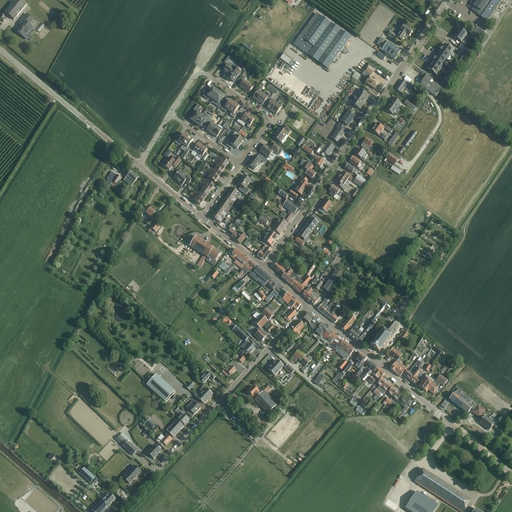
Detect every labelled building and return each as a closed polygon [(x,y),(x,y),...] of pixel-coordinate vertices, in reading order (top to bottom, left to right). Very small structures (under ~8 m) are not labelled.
[(20,0),(14,0),(4,13),(14,20),(26,5),(20,0)] [(473,0),(471,4),(474,6),(474,7),(475,7),(473,9),(472,11),(481,17),(486,21),(501,0),(473,0)] [(25,14),(17,24),(22,28),(18,33),(24,38),(32,28),(28,25),(32,20),(25,14)] [(314,18),(294,45),(307,55),(327,70),(333,62),(347,42),(314,18)] [(400,31),(401,31),(397,37),(402,40),(406,35),(409,37),(412,31),(404,26),(400,31)] [(482,39),(486,34),(480,30),(477,28),(474,33),(481,38),(482,39)] [(467,34),(459,29),(454,37),(461,42),(467,34)] [(382,51),(388,43),(381,38),(377,45),(380,48),(379,49),(382,51)] [(388,43),(382,51),(395,60),(401,52),(388,43)] [(441,48),(442,49),(442,50),(450,56),(454,51),(444,45),(442,48),(441,48)] [(461,45),(459,48),(467,54),(469,50),(464,46),(464,47),(461,45)] [(440,51),(438,54),(447,61),(450,56),(442,50),(441,51),(440,50),(440,51)] [(462,51),(459,55),(462,57),(466,60),(468,56),(462,51)] [(377,56),(383,60),(386,57),(379,52),(377,56)] [(435,58),(435,59),(435,60),(443,66),(447,61),(438,54),(435,58)] [(293,61),(283,55),(280,59),(289,66),(293,61)] [(433,61),(431,64),(440,71),(443,66),(435,60),(434,61),(433,60),(433,61)] [(427,69),(432,73),(437,76),(440,71),(431,64),(427,69)] [(238,68),(236,70),(234,68),(233,69),(228,65),(223,71),(227,74),(228,73),(229,74),(227,78),(233,82),(240,73),(241,70),(238,68)] [(371,76),(374,70),(369,67),(365,72),(371,76)] [(356,72),(352,77),(353,78),(357,80),(361,75),(356,72)] [(370,76),(365,83),(374,89),(379,82),(370,76)] [(427,76),(420,86),(436,97),(443,87),(427,76)] [(242,84),(240,87),(249,93),(253,87),(244,81),(246,78),(244,77),(240,82),(242,84)] [(406,83),(402,80),(395,90),(400,93),(402,94),(405,89),(407,90),(411,85),(407,82),(406,83)] [(212,100),(219,92),(217,90),(216,91),(213,88),(209,93),(207,91),(203,97),(208,100),(210,98),(212,100)] [(260,88),(252,98),(257,102),(263,94),(260,92),(262,89),(260,88)] [(351,102),(355,104),(354,105),(360,110),(367,99),(366,98),(368,95),(360,90),(351,102)] [(220,93),(219,92),(212,100),(215,102),(214,104),(219,108),(223,103),(221,101),(224,96),(221,94),(220,93)] [(263,94),(257,102),(262,105),(266,100),(268,101),(270,99),(263,94)] [(270,103),(266,108),(271,111),(277,103),(270,99),(268,101),(270,103)] [(394,99),(386,110),(392,115),(400,104),(394,99)] [(229,112),(235,104),(230,101),(227,105),(225,103),(221,109),(225,112),(227,110),(229,112)] [(406,101),(404,104),(411,109),(413,105),(406,101)] [(277,103),(271,111),(276,115),(284,104),(282,103),(280,106),(277,103)] [(239,107),(235,104),(229,112),(231,113),(230,116),(234,119),(238,113),(236,111),(239,107)] [(195,124),(196,124),(202,116),(199,114),(201,111),(199,110),(201,107),(198,105),(192,113),(195,115),(191,120),(192,121),(192,122),(194,124),(195,124)] [(348,112),(341,121),(348,126),(355,116),(352,114),(354,111),(349,107),(347,111),(348,112)] [(204,118),(202,116),(196,124),(197,125),(199,127),(200,127),(201,128),(205,122),(207,124),(213,116),(210,114),(209,116),(206,115),(204,118)] [(246,123),(250,117),(246,114),(244,117),(241,115),(237,122),(243,127),(246,123)] [(254,120),(250,117),(246,123),(248,125),(247,127),(249,128),(254,120)] [(211,135),(217,127),(214,125),(212,124),(214,122),(211,120),(207,125),(210,127),(207,131),(208,132),(211,135)] [(331,138),(337,142),(339,139),(340,140),(345,132),(342,130),(344,127),(339,124),(336,127),(338,129),(331,138)] [(377,124),(372,131),(379,136),(384,140),(387,137),(381,133),(384,129),(377,124)] [(220,129),(217,127),(211,135),(215,138),(215,137),(217,138),(219,134),(222,135),(225,130),(223,129),(221,131),(220,130),(220,129)] [(281,130),(280,128),(273,138),(280,143),(287,134),(288,134),(290,131),(284,127),(281,130)] [(415,131),(404,145),(406,147),(417,133),(415,131)] [(235,138),(233,140),(240,145),(243,141),(239,138),(241,136),(235,132),(232,136),(235,138)] [(388,144),(389,144),(390,146),(391,146),(393,143),(394,141),(399,135),(396,133),(390,141),(388,144)] [(179,137),(175,142),(179,146),(181,144),(183,145),(189,137),(184,134),(181,138),(179,137)] [(183,145),(180,149),(187,154),(189,152),(190,151),(192,147),(190,145),(193,140),(189,137),(183,145)] [(373,143),(367,138),(361,147),(371,153),(373,150),(370,148),(373,143)] [(227,143),(226,145),(231,149),(233,147),(237,150),(240,145),(233,140),(231,143),(230,142),(229,141),(227,143)] [(313,151),(319,155),(319,154),(323,157),(325,154),(328,156),(334,148),(328,143),(325,147),(322,144),(319,150),(316,148),(313,151)] [(192,147),(190,151),(197,156),(198,154),(203,147),(198,144),(196,147),(194,145),(192,147)] [(276,154),(280,148),(275,144),(270,150),(264,145),(260,152),(268,158),(273,151),(276,154)] [(311,155),(313,152),(304,146),(302,149),(311,155)] [(197,156),(201,159),(204,160),(208,155),(205,153),(207,150),(203,147),(198,154),(197,156)] [(360,148),(355,155),(361,159),(360,160),(364,162),(365,160),(368,156),(366,154),(366,153),(365,152),(360,148)] [(394,165),(398,160),(389,153),(385,159),(394,165)] [(256,158),(254,156),(248,165),(254,170),(260,161),(262,162),(264,159),(259,155),(256,158)] [(308,159),(306,161),(312,165),(313,163),(320,168),(324,163),(314,156),(313,159),(312,162),(308,159)] [(170,157),(163,166),(169,171),(173,166),(175,168),(181,161),(177,158),(174,161),(170,157)] [(350,162),(357,168),(358,167),(359,169),(362,165),(360,164),(361,162),(354,157),(350,162)] [(216,160),(215,161),(225,168),(229,163),(223,159),(221,161),(217,158),(216,160)] [(225,168),(215,161),(214,163),(214,164),(217,166),(216,168),(222,173),(225,168)] [(303,161),(301,164),(305,167),(304,168),(308,171),(305,175),(312,180),(316,174),(311,171),(313,168),(307,163),(303,161)] [(357,171),(348,165),(345,169),(352,174),(353,173),(355,174),(357,171)] [(218,177),(222,173),(216,168),(214,171),(210,168),(209,171),(218,177)] [(182,186),(185,182),(188,185),(192,179),(189,177),(188,178),(180,171),(174,178),(179,183),(182,186)] [(218,177),(209,171),(207,173),(211,176),(209,178),(215,182),(218,177)] [(111,172),(107,179),(112,183),(111,185),(115,188),(121,178),(111,172)] [(126,178),(124,181),(131,187),(133,184),(138,178),(131,172),(126,178)] [(343,172),(339,177),(346,182),(348,179),(351,181),(353,179),(343,172)] [(365,185),(367,181),(358,175),(356,179),(365,185)] [(244,176),(241,180),(247,185),(249,183),(252,185),(255,180),(249,176),(247,178),(244,176)] [(295,192),(301,196),(308,185),(305,183),(307,180),(303,177),(301,180),(298,183),(300,184),(295,192)] [(345,185),(346,182),(339,177),(336,182),(337,183),(336,185),(344,190),(347,186),(345,185)] [(246,187),(247,185),(241,180),(238,185),(241,187),(239,189),(246,194),(249,190),(246,187)] [(203,182),(201,184),(210,191),(214,186),(208,182),(207,184),(203,182)] [(210,191),(201,184),(199,187),(203,189),(201,192),(207,196),(210,191)] [(330,191),(331,192),(329,195),(333,198),(335,195),(339,198),(341,194),(339,192),(340,191),(333,186),(330,191)] [(233,189),(230,194),(237,199),(241,194),(233,189)] [(355,189),(351,195),(355,198),(360,193),(355,189)] [(204,201),(207,196),(201,192),(200,194),(196,191),(194,194),(204,201)] [(295,200),(298,196),(291,191),(288,195),(295,200)] [(204,201),(194,194),(192,196),(196,199),(194,202),(200,206),(204,201)] [(237,199),(230,194),(226,199),(234,204),(237,199)] [(234,204),(226,199),(223,203),(230,209),(234,204)] [(298,208),(287,200),(283,207),(286,208),(294,214),(298,208)] [(332,204),(325,200),(320,208),(326,213),(332,204)] [(230,209),(223,203),(219,208),(227,214),(230,209)] [(144,216),(146,218),(148,216),(151,218),(156,212),(151,208),(144,216)] [(227,214),(219,208),(216,213),(223,219),(227,214)] [(283,211),(280,216),(285,219),(284,219),(288,222),(294,215),(289,212),(287,214),(283,211)] [(223,219),(216,213),(212,218),(220,224),(223,219)] [(312,232),(318,224),(320,220),(313,215),(305,227),(304,228),(298,236),(304,240),(303,241),(306,244),(310,239),(306,237),(311,231),(312,232)] [(266,225),(268,222),(261,217),(258,220),(266,225)] [(280,219),(272,230),(275,232),(280,235),(288,224),(280,219)] [(238,228),(242,223),(238,220),(234,224),(238,228)] [(160,227),(155,223),(151,228),(156,232),(160,227)] [(240,234),(239,234),(238,235),(231,228),(227,233),(240,244),(246,237),(241,233),(240,234)] [(273,234),(275,232),(272,230),(269,228),(267,232),(268,234),(266,237),(275,242),(278,238),(273,234)] [(190,241),(187,245),(207,258),(208,257),(214,249),(214,248),(196,237),(193,243),(190,241)] [(275,242),(266,237),(265,239),(262,239),(259,243),(265,247),(267,244),(271,247),(275,242)] [(302,247),(305,243),(297,238),(295,242),(302,247)] [(262,250),(257,257),(264,261),(271,251),(270,250),(267,248),(265,251),(262,250)] [(214,249),(208,257),(212,260),(210,264),(214,266),(217,262),(216,262),(221,254),(214,249)] [(236,250),(231,256),(236,261),(234,264),(237,266),(239,263),(244,267),(250,260),(236,250)] [(202,259),(196,268),(199,270),(206,259),(204,257),(202,260),(202,259)] [(251,272),(257,266),(251,261),(245,267),(240,271),(242,273),(244,271),(247,273),(248,272),(250,273),(251,272)] [(280,263),(278,261),(272,268),(281,276),(286,271),(279,265),(280,263)] [(228,267),(223,262),(219,267),(225,271),(228,267)] [(307,275),(309,276),(315,266),(313,265),(307,275)] [(272,279),(259,267),(258,266),(250,276),(257,282),(260,278),(267,285),(272,279)] [(290,268),(282,277),(296,290),(303,282),(293,273),(294,272),(290,268)] [(329,293),(342,274),(336,270),(323,289),(329,293)] [(305,288),(304,287),(311,280),(307,276),(304,280),(303,282),(296,290),(300,294),(305,288)] [(279,285),(272,279),(267,285),(274,291),(279,285)] [(242,280),(235,287),(239,290),(245,283),(242,280)] [(278,296),(284,289),(279,285),(274,291),(273,292),(272,294),(273,296),(274,297),(276,295),(277,296),(278,296)] [(310,295),(312,292),(308,288),(302,296),(307,300),(311,296),(310,295)] [(243,289),(240,292),(247,299),(250,296),(243,289)] [(282,299),(288,293),(284,289),(278,296),(281,299),(280,299),(282,301),(283,300),(282,299)] [(312,292),(310,295),(311,296),(307,300),(314,306),(320,298),(315,294),(315,295),(312,292)] [(301,305),(288,293),(282,299),(283,300),(292,309),(293,307),(296,310),(301,305)] [(328,307),(325,305),(330,299),(327,297),(324,300),(325,301),(321,306),(320,305),(318,308),(319,309),(318,310),(322,314),(325,310),(326,310),(328,307)] [(328,307),(328,308),(328,307),(326,310),(325,310),(322,314),(335,324),(340,317),(337,315),(339,312),(334,307),(335,307),(331,304),(328,307)] [(383,308),(375,318),(376,318),(384,309),(383,308)] [(262,314),(269,321),(274,316),(267,309),(262,314)] [(296,313),(295,312),(293,310),(286,317),(290,321),(296,313)] [(312,322),(315,319),(308,312),(303,318),(311,325),(310,326),(313,323),(312,322)] [(258,319),(254,323),(261,329),(263,327),(270,333),(274,328),(267,322),(268,322),(261,316),(258,319)] [(346,322),(341,329),(345,332),(356,320),(351,316),(346,322)] [(314,331),(321,324),(315,319),(312,322),(313,323),(310,326),(312,328),(311,329),(314,331)] [(364,330),(355,341),(359,344),(360,344),(363,340),(370,332),(369,331),(375,325),(374,325),(377,321),(374,319),(364,330)] [(305,327),(299,321),(291,330),(297,336),(300,333),(299,332),(305,327)] [(391,336),(392,337),(392,336),(392,335),(391,335),(392,335),(391,334),(391,335),(390,334),(394,329),(395,330),(398,326),(392,322),(388,327),(387,327),(385,330),(384,329),(383,329),(382,329),(383,330),(380,333),(380,332),(379,333),(380,333),(378,336),(377,336),(377,337),(375,340),(374,340),(374,341),(372,344),(371,343),(371,344),(372,344),(371,345),(370,345),(370,346),(379,353),(379,352),(379,353),(380,352),(379,352),(380,351),(381,351),(381,350),(383,347),(383,348),(384,347),(383,347),(386,343),(386,344),(387,343),(386,343),(388,340),(389,340),(389,339),(391,336)] [(328,330),(322,324),(315,332),(319,336),(316,339),(318,341),(328,330)] [(356,330),(359,327),(356,325),(348,335),(351,338),(355,333),(354,332),(356,330)] [(236,326),(233,330),(236,333),(245,341),(249,338),(240,329),(236,326)] [(355,341),(364,330),(361,328),(359,330),(358,332),(356,330),(354,332),(355,333),(351,338),(355,341)] [(263,341),(264,340),(264,339),(266,337),(262,334),(263,334),(258,329),(255,333),(253,334),(261,342),(262,341),(263,341)] [(327,340),(333,333),(328,330),(320,339),(322,341),(324,338),(326,339),(325,340),(326,341),(327,340)] [(330,347),(337,337),(333,333),(327,340),(330,343),(328,345),(330,347)] [(340,346),(344,341),(337,337),(330,347),(331,346),(336,349),(338,345),(340,346)] [(247,341),(241,347),(250,355),(256,349),(247,341)] [(354,350),(344,341),(340,346),(338,345),(336,349),(337,348),(338,348),(349,357),(354,350)] [(292,344),(286,350),(288,353),(294,346),(292,344)] [(397,352),(393,348),(389,353),(393,357),(394,356),(398,359),(402,355),(398,351),(397,352)] [(248,356),(242,350),(238,354),(240,357),(237,360),(242,364),(248,356)] [(293,357),(292,358),(296,361),(297,359),(300,361),(305,355),(299,350),(295,355),(294,356),(293,357)] [(361,365),(367,359),(360,353),(355,359),(358,362),(355,366),(358,368),(361,365)] [(306,366),(310,361),(305,357),(301,362),(306,366)] [(344,360),(338,367),(341,370),(347,363),(344,360)] [(268,370),(275,376),(283,367),(277,361),(268,370)] [(397,361),(390,369),(394,373),(400,377),(406,369),(405,368),(397,361)] [(409,380),(418,369),(419,367),(421,364),(418,361),(409,372),(407,371),(403,376),(409,380)] [(341,372),(345,375),(353,365),(350,362),(341,372)] [(364,378),(362,380),(364,382),(369,377),(371,373),(377,367),(371,362),(367,366),(371,369),(369,371),(368,370),(365,373),(365,374),(363,376),(364,378)] [(224,369),(222,372),(228,378),(231,375),(236,370),(229,365),(226,368),(227,369),(226,371),(224,369)] [(288,365),(285,369),(291,375),(294,371),(288,365)] [(314,373),(317,375),(320,369),(315,367),(310,376),(312,378),(314,373)] [(379,380),(385,374),(377,367),(371,373),(373,374),(372,375),(377,379),(377,380),(378,381),(379,380)] [(418,369),(409,380),(416,385),(419,381),(416,378),(421,371),(422,370),(419,367),(418,369)] [(215,378),(208,371),(200,380),(203,384),(210,378),(213,381),(215,378)] [(341,372),(335,380),(338,383),(345,375),(341,372)] [(156,375),(147,385),(165,403),(175,392),(156,375)] [(426,393),(436,379),(434,381),(426,375),(418,387),(426,393)] [(437,379),(436,379),(426,393),(428,391),(434,395),(438,388),(440,385),(443,387),(447,381),(440,376),(437,379)] [(382,388),(387,382),(382,378),(377,384),(382,388)] [(391,386),(387,382),(382,388),(386,392),(391,386)] [(255,400),(254,401),(268,414),(276,406),(262,392),(261,394),(253,387),(248,392),(255,400)] [(392,397),(397,391),(393,387),(388,393),(392,397)] [(204,404),(209,400),(208,399),(209,398),(209,399),(213,395),(206,389),(200,396),(198,394),(195,396),(204,404)] [(465,395),(465,394),(459,389),(456,392),(455,394),(454,394),(450,400),(467,414),(472,408),(474,410),(472,412),(479,418),(485,411),(465,395)] [(356,390),(351,395),(356,401),(361,396),(356,390)] [(402,395),(397,391),(392,397),(396,401),(402,395)] [(239,400),(233,395),(230,398),(235,403),(239,400)] [(406,401),(403,399),(399,404),(404,408),(396,417),(401,421),(407,414),(404,412),(406,410),(407,411),(410,407),(408,406),(412,402),(408,399),(406,401)] [(441,407),(446,407),(446,409),(450,410),(451,407),(447,406),(448,400),(442,399),(441,407)] [(192,401),(186,408),(188,409),(189,410),(187,413),(191,417),(194,415),(200,408),(194,403),(192,401)] [(363,414),(365,409),(357,405),(355,410),(363,414)] [(189,420),(183,414),(184,413),(179,408),(175,412),(180,417),(178,419),(184,426),(189,420)] [(254,415),(250,419),(254,424),(260,430),(265,425),(259,419),(254,415)] [(489,431),(494,424),(485,416),(479,423),(489,431)] [(177,420),(167,431),(173,437),(183,427),(177,420)] [(117,440),(123,446),(127,441),(129,440),(122,434),(117,440)] [(158,439),(156,441),(161,447),(164,444),(165,446),(172,439),(167,435),(164,438),(161,435),(158,439)] [(127,441),(123,446),(123,447),(133,456),(137,451),(127,441)] [(153,459),(161,451),(155,446),(147,454),(153,459)] [(59,462),(48,476),(68,492),(73,492),(76,489),(76,485),(78,485),(81,482),(78,479),(76,481),(72,481),(70,484),(69,473),(67,473),(65,471),(66,470),(65,467),(59,462)] [(141,472),(135,467),(128,475),(126,473),(123,477),(124,478),(123,479),(129,485),(141,472)] [(90,484),(95,478),(85,468),(79,474),(84,479),(90,484)] [(464,511),(472,501),(423,469),(414,482),(459,511),(464,511)] [(89,491),(80,500),(85,504),(93,495),(89,491)] [(416,492),(405,509),(410,511),(433,511),(437,506),(416,492)] [(93,511),(104,511),(115,500),(108,493),(92,511),(93,511)]
